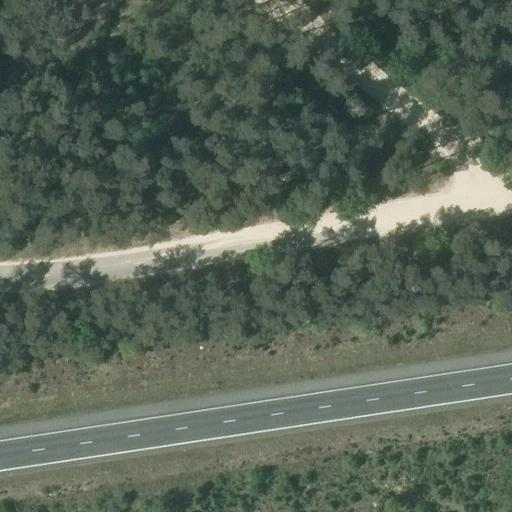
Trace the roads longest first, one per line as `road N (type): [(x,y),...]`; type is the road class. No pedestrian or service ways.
road 1 (motorway): [(511,380),(0,457)]
road 2 (unknown): [(495,199),(321,59),(262,0)]
